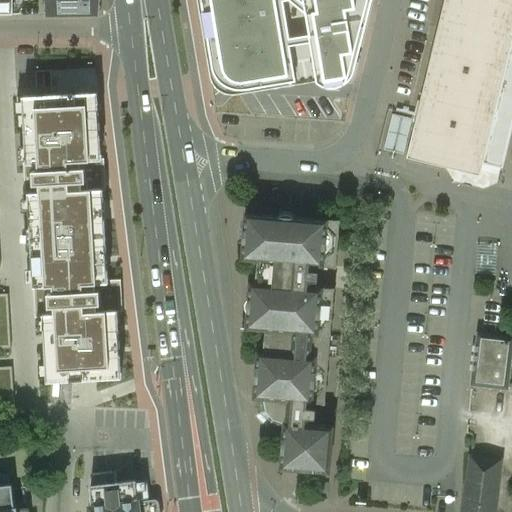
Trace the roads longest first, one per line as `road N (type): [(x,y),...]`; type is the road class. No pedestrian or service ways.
road 1 (residential): [(396,0),(368,114),(343,157),(183,159)]
road 2 (secondary): [(227,426),(183,159)]
road 3 (secondary): [(162,263),(195,374),(213,511)]
road 4 (secondary): [(162,263),(190,511)]
road 5 (secondary): [(130,29),(162,263)]
road 6 (secondary): [(183,159),(156,0)]
road 7 (residential): [(0,29),(130,29)]
